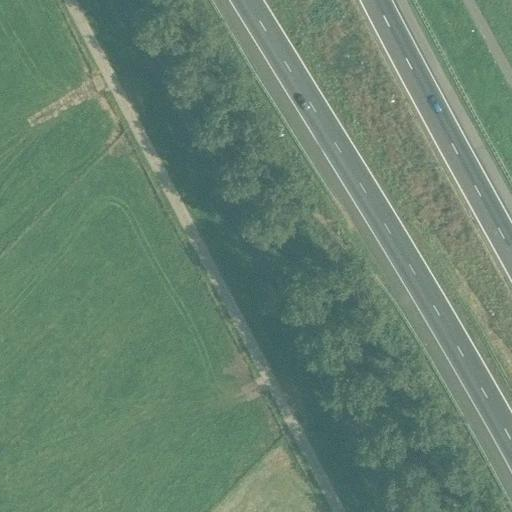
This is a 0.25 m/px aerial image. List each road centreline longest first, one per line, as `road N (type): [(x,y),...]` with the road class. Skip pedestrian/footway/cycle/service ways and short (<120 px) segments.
road 1 (track): [(337,511),(71,0)]
road 2 (motorway): [(244,0),(370,198),(511,452)]
road 3 (motorway): [(511,260),(377,0)]
